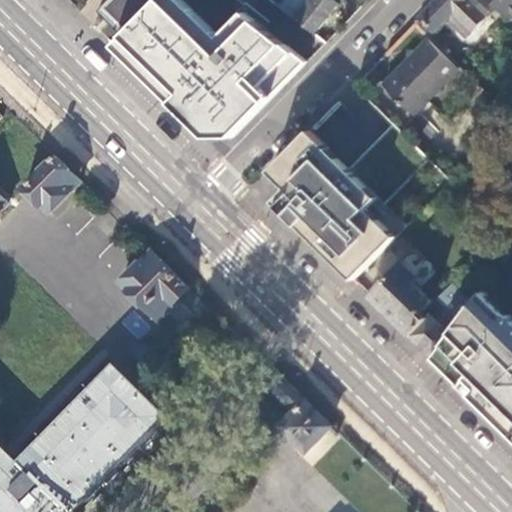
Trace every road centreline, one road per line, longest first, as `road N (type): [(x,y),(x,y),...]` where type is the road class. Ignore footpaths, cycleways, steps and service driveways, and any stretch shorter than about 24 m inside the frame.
road 1 (primary): [(511,503),(206,203)]
road 2 (primary): [(186,223),(483,511)]
road 3 (primary): [(206,203),(0,0)]
road 4 (residential): [(410,0),(206,203)]
road 5 (primary): [(0,39),(186,223)]
